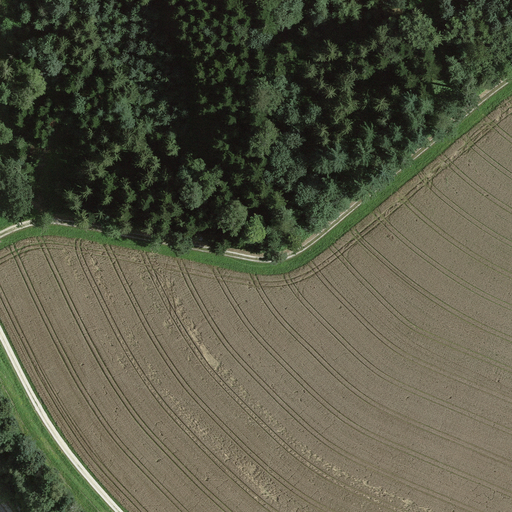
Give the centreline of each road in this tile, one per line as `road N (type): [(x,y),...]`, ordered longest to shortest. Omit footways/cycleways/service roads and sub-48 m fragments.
road 1 (track): [(511,79),(278,260),(56,224),(0,237)]
road 2 (track): [(0,332),(62,445),(120,511)]
road 3 (track): [(162,0),(187,57),(209,144),(238,191)]
